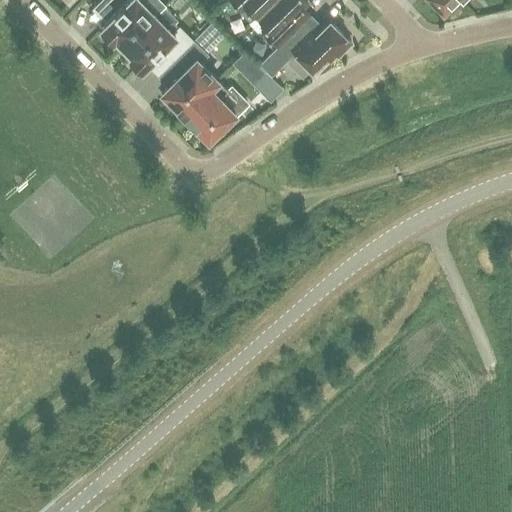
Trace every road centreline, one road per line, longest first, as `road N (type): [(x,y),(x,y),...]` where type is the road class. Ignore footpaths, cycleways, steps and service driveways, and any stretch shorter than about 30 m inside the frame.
road 1 (unclassified): [(70,511),(336,278),(425,218),(511,183)]
road 2 (residential): [(429,50),(343,83),(228,159),(192,169),(19,0)]
road 3 (track): [(330,195),(511,138)]
road 4 (track): [(425,218),(490,365)]
